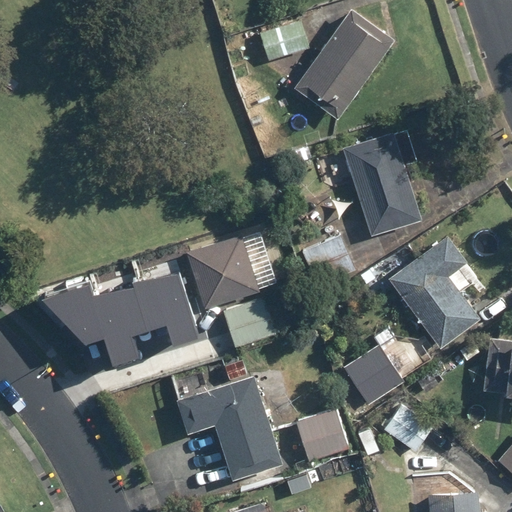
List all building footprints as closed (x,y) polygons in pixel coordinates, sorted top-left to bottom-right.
[(396,39),(352,6),(294,84),(338,117),(396,39)] [(256,31),(266,62),(311,47),(301,17),(256,31)] [(408,122),(341,145),(372,235),(424,217),(406,167),(422,162),(408,122)] [(357,269),(338,227),(300,244),(320,287),(357,269)] [(193,245),(187,248),(202,302),(257,284),(240,231),(229,233),(193,245)] [(482,315),(461,289),(481,274),(447,231),(391,275),(389,277),(442,346),(482,315)] [(174,252),(61,288),(71,322),(101,312),(110,342),(134,335),(124,305),(154,296),(164,327),(195,317),(174,252)] [(263,293),(222,307),(235,346),(276,333),(263,293)] [(511,337),(490,336),(486,390),(511,391),(511,337)] [(382,343),(345,366),(369,402),(405,379),(382,343)] [(285,460),(255,372),(179,398),(190,432),(218,423),(236,476),(285,460)] [(434,426),(396,399),(378,426),(417,452),(434,426)] [(337,408),(297,421),(310,459),(350,446),(337,408)] [(511,440),(498,458),(511,470),(511,440)] [(481,511),(480,490),(430,494),(431,511),(481,511)]
